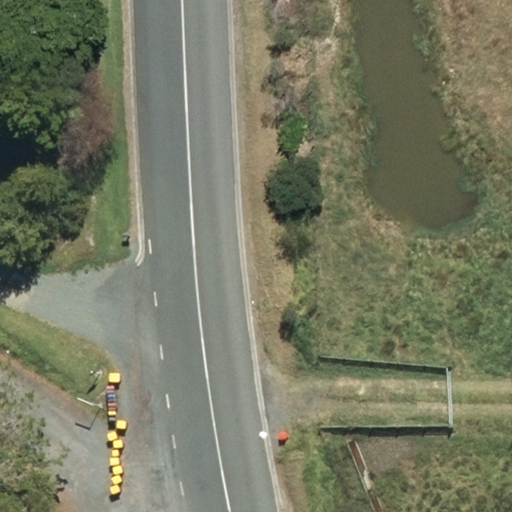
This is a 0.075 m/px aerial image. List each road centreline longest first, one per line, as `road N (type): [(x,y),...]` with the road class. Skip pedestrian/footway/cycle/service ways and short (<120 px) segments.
road 1 (unclassified): [(180,0),(199,320),(225,511)]
road 2 (residential): [(0,394),(113,464),(214,511)]
